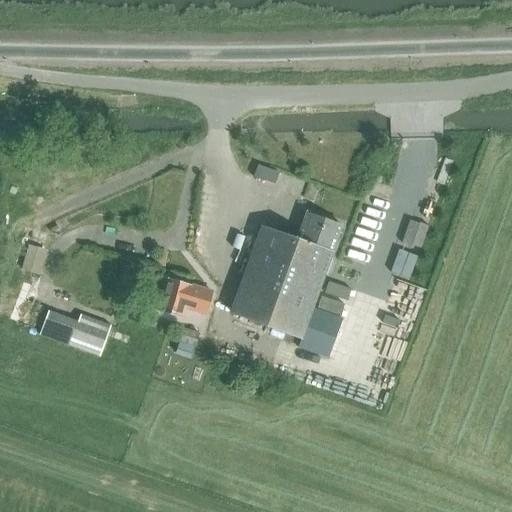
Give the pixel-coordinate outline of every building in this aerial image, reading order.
[(231,313),(301,338),(341,226),(306,213),(296,241),(260,228),(231,313)] [(27,246),(20,270),(39,275),(46,251),(27,246)] [(158,312),(183,318),(186,308),(205,314),(211,292),(166,279),(158,312)] [(39,336),(99,358),(110,326),(81,315),(78,323),(48,312),(39,336)] [(178,340),(195,346),(199,334),(181,328),(178,340)]
